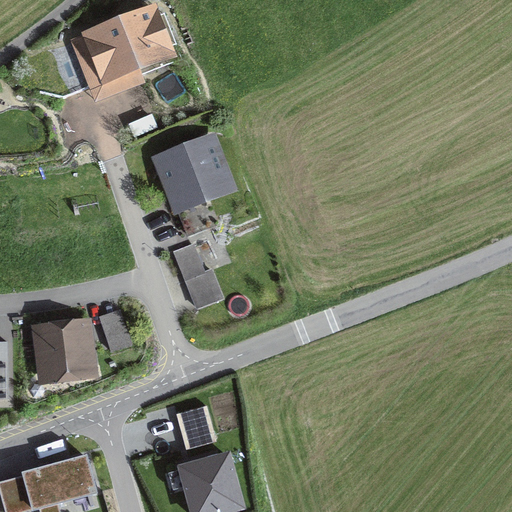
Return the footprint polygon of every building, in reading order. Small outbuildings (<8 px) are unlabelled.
[(42,86),(63,98),(172,55),(153,9),(31,58),(42,86)] [(228,188),(211,142),(160,162),(188,236),(219,225),(208,196),(228,188)] [(193,245),(175,253),(186,281),(205,273),(193,245)] [(120,312),(102,318),(111,345),(129,339),(120,312)] [(84,324),(40,329),(46,377),(90,372),(84,324)] [(0,342),(0,399),(8,399),(7,342),(0,342)] [(187,449),(215,442),(206,407),(177,415),(187,449)] [(227,456),(181,469),(193,511),(223,511),(241,507),(227,456)] [(86,457),(23,474),(33,510),(96,493),(86,457)]
